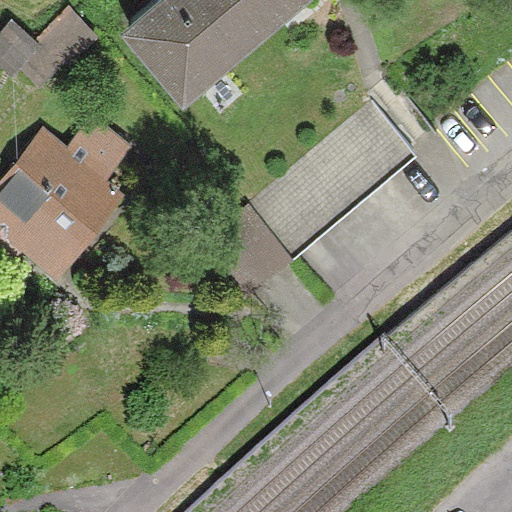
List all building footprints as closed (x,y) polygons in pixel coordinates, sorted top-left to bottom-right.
[(151,0),(127,21),(183,86),(186,83),(182,78),(212,52),(216,56),(281,0),(151,0)] [(94,32),(67,7),(16,61),(35,80),(61,52),(67,59),(94,32)] [(34,41),(15,23),(0,39),(0,58),(9,68),(34,41)] [(289,252),(413,149),(371,99),(248,203),(289,252)] [(0,183),(0,222),(55,266),(114,191),(100,180),(126,147),(91,119),(65,152),(41,132),(0,183)]
